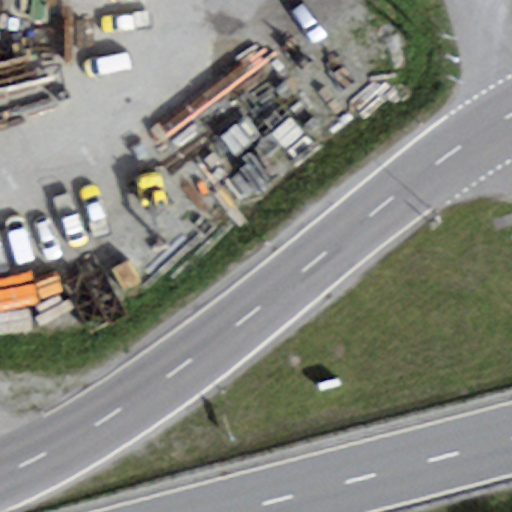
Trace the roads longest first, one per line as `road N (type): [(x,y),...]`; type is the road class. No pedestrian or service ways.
road 1 (tertiary): [(408,185),(87,431),(0,477)]
road 2 (primary): [(511,438),(233,511)]
road 3 (tertiary): [(408,185),(511,114)]
